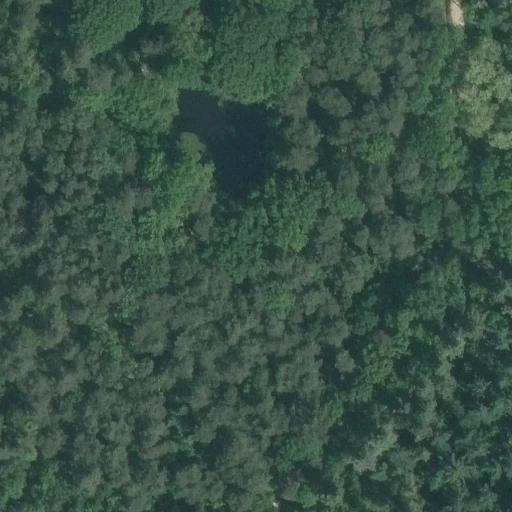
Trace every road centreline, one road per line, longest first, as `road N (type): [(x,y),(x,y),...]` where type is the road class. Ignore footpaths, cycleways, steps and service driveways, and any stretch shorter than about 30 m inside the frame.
road 1 (track): [(258,511),(468,260)]
road 2 (track): [(468,260),(449,0)]
